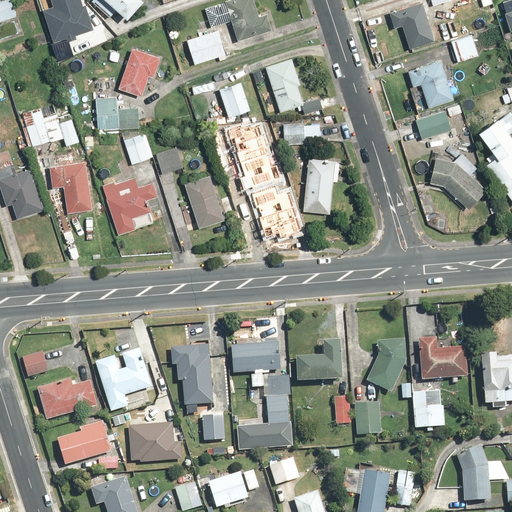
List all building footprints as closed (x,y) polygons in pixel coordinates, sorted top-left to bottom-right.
[(18,0),(2,0),(0,1),(0,23),(24,15),(18,0)] [(44,5),(54,38),(93,26),(84,0),(52,0),(54,2),(44,5)] [(113,0),(134,18),(149,0),(113,0)] [(257,0),(231,0),(229,1),(241,40),(276,29),(271,13),(262,15),(257,0)] [(432,40),(420,2),(386,12),(391,28),(399,26),(406,48),(432,40)] [(507,32),(511,30),(511,10),(502,14),(507,32)] [(222,29),(190,39),(197,64),(230,54),(222,29)] [(471,34),(448,41),(454,62),(478,55),(471,34)] [(164,56),(135,47),(122,88),(146,96),(152,76),(157,77),(164,56)] [(295,58),(268,67),(284,112),(308,104),(301,85),(304,84),(295,58)] [(450,99),(438,60),(405,71),(410,87),(417,84),(425,107),(450,99)] [(245,81),(222,88),(231,117),(254,110),(245,81)] [(99,97),(99,123),(87,123),(87,131),(99,131),(99,134),(121,134),(121,127),(142,127),(142,106),(121,106),(121,97),(99,97)] [(306,105),(308,115),(329,109),(326,99),(306,105)] [(45,108),(26,114),(35,147),(51,142),(54,142),(67,138),(69,145),(82,142),(74,114),(48,122),(45,108)] [(442,111),(413,120),(419,139),(448,130),(442,111)] [(491,158),(483,164),(511,204),(511,122),(505,112),(494,120),(493,118),(473,133),(491,158)] [(322,126),(285,125),(285,144),(308,145),(308,141),(322,141),(322,126)] [(240,178),(243,189),(281,177),(277,164),(272,165),(260,127),(252,130),(251,127),(242,130),(241,127),(228,131),(232,145),(236,144),(246,176),(240,178)] [(148,133),(126,139),(133,164),(155,158),(148,133)] [(181,146),(159,153),(165,173),(187,166),(181,146)] [(483,189),(453,162),(432,157),(427,183),(440,186),(465,208),(483,189)] [(343,161),(312,158),(306,211),(334,214),(337,181),(341,182),(343,161)] [(96,209),(89,161),(53,166),(56,187),(67,186),(71,213),(96,209)] [(48,209),(35,168),(1,179),(10,205),(16,203),(21,218),(48,209)] [(136,175),(105,185),(121,234),(159,222),(151,200),(162,196),(157,182),(140,188),(136,175)] [(213,175),(188,184),(202,228),(228,220),(213,175)] [(258,216),(266,238),(279,234),(280,239),(302,232),(289,192),(277,196),(275,188),(253,196),(257,208),(259,208),(261,215),(258,216)] [(434,337),(416,338),(418,380),(465,377),(463,346),(435,348),(434,337)] [(290,356),(291,381),(337,378),(335,338),(318,339),(319,354),(290,356)] [(401,338),(374,340),(376,353),(363,380),(388,392),(404,360),(401,338)] [(228,345),(230,373),(278,370),(276,341),(228,345)] [(210,403),(206,353),(196,354),(195,344),(168,347),(169,365),(173,364),(174,380),(180,380),(182,405),(210,403)] [(112,356),(92,362),(108,412),(125,406),(122,395),(150,387),(138,347),(119,353),(123,367),(116,370),(112,356)] [(45,352),(25,357),(30,378),(50,373),(45,352)] [(493,352),(477,353),(481,403),(511,400),(511,354),(494,356),(493,352)] [(68,377),(35,387),(44,419),(95,404),(87,380),(70,385),(68,377)] [(415,387),(415,389),(408,389),(408,398),(415,398),(417,427),(447,426),(446,406),(443,407),(442,386),(415,387)] [(238,424),(239,448),(293,444),(290,392),(268,393),(270,422),(238,424)] [(353,396),(337,396),(337,424),(354,424),(353,396)] [(382,403),(358,404),(359,435),(383,434),(382,403)] [(229,415),(212,415),(211,426),(203,426),(203,435),(208,436),(208,443),(225,444),(225,436),(228,436),(229,415)] [(53,438),(61,464),(108,450),(99,420),(77,427),(78,431),(53,438)] [(128,423),(130,457),(140,456),(140,459),(184,457),(183,439),(174,439),(173,421),(128,423)] [(487,500),(486,464),(478,444),(453,453),(459,469),(461,502),(487,500)] [(121,458),(101,457),(100,469),(120,470),(121,458)] [(296,459),(271,466),(277,486),(302,479),(296,459)] [(381,511),(387,474),(361,470),(354,511),(381,511)] [(237,471),(205,481),(214,507),(246,497),(237,471)] [(418,474),(402,472),(398,505),(414,507),(418,474)] [(134,511),(123,475),(87,487),(93,505),(101,502),(104,511),(134,511)] [(198,481),(178,487),(184,511),(205,506),(198,481)] [(322,511),(315,489),(290,497),(295,511),(322,511)]
